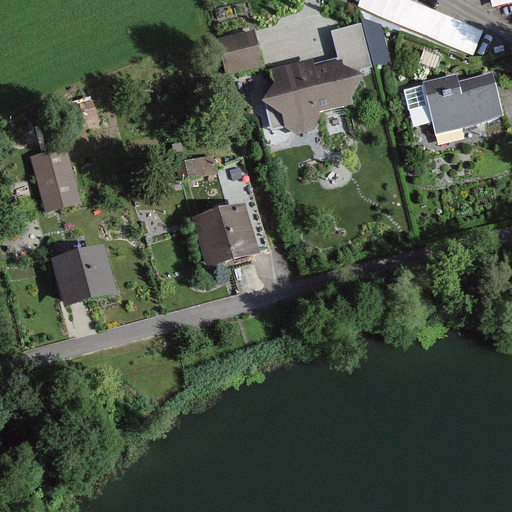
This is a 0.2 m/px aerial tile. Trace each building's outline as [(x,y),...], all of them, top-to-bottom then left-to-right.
[(483,40),(394,0),(363,0),(359,8),(474,60),(483,40)] [(253,38),(220,44),(227,76),(259,70),(253,38)] [(314,65),(275,74),(263,109),(290,140),(319,134),(315,115),(350,107),(358,86),(341,69),(316,75),(314,65)] [(501,127),(488,82),(462,90),(459,78),(407,94),(413,114),(429,110),(439,145),(501,127)] [(234,217),(194,226),(205,275),(261,263),(258,251),(268,248),(248,163),(220,170),(217,158),(173,169),(178,190),(226,179),(234,217)] [(71,171),(38,180),(48,219),(82,210),(71,171)] [(101,255),(50,268),(62,312),(113,299),(101,255)]
